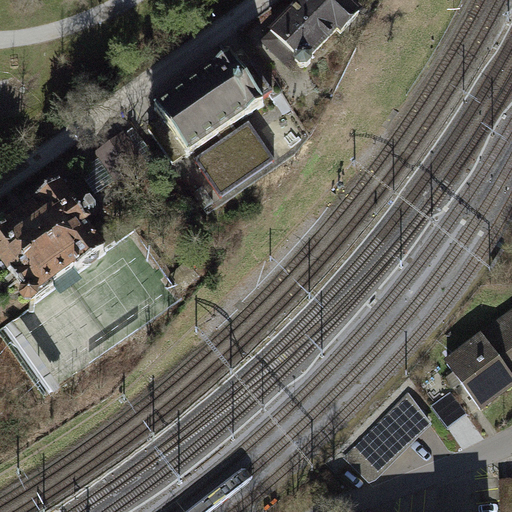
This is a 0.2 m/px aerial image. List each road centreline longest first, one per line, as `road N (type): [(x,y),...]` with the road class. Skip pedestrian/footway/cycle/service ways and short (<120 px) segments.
road 1 (residential): [(0,177),(233,0)]
road 2 (residential): [(511,438),(333,511)]
